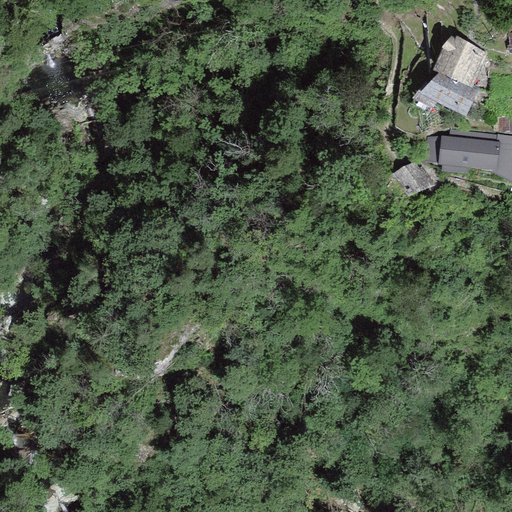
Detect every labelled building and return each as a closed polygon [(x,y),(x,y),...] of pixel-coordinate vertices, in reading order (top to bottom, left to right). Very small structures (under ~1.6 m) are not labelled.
[(441,48),(432,71),(438,73),(472,88),(487,54),(456,37),(454,39),(451,37),(441,48)] [(472,88),(438,73),(420,91),(418,90),(411,99),(432,110),(436,103),(465,116),(479,91),(472,88)] [(511,116),(498,116),(498,132),(511,132),(511,116)] [(511,137),(497,134),(497,136),(449,129),(448,137),(440,136),(441,138),(427,137),(424,162),(439,163),(438,165),(442,165),(440,171),(467,174),(468,167),(493,170),(493,173),(511,183),(511,137)] [(414,162),(392,174),(407,196),(434,184),(421,166),(418,168),(414,162)]
